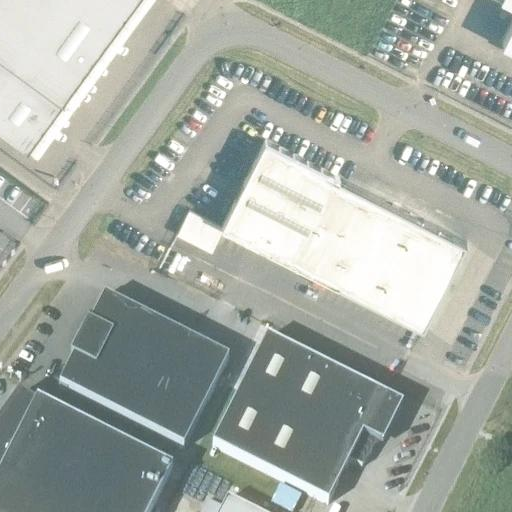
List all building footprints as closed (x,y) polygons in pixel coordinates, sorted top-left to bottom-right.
[(0,0),(0,129),(26,148),(61,99),(62,100),(63,100),(62,99),(134,0),(0,0)] [(511,0),(509,0),(511,1),(511,17),(501,40),(511,46),(511,0)] [(220,225),(422,327),(465,241),(263,139),(220,225)] [(58,390),(183,453),(228,364),(104,301),(58,390)] [(266,341),(212,449),(328,508),(349,465),(361,471),(371,455),(367,452),(371,444),(377,446),(399,412),(364,394),(366,391),(266,341)] [(0,511),(152,511),(172,474),(36,406),(35,409),(19,397),(0,423),(0,511)] [(221,511),(246,511),(227,502),(221,511)]
